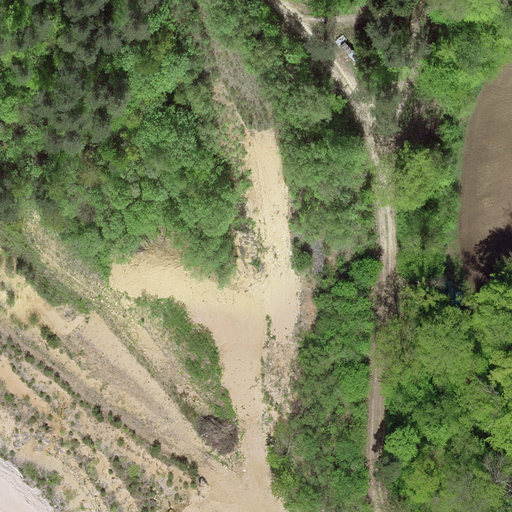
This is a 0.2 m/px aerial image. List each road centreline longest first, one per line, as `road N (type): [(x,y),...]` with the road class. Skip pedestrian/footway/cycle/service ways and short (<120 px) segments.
road 1 (track): [(381,511),(372,444),(385,234),(381,155),(357,100),(278,0)]
road 2 (track): [(381,155),(428,0)]
